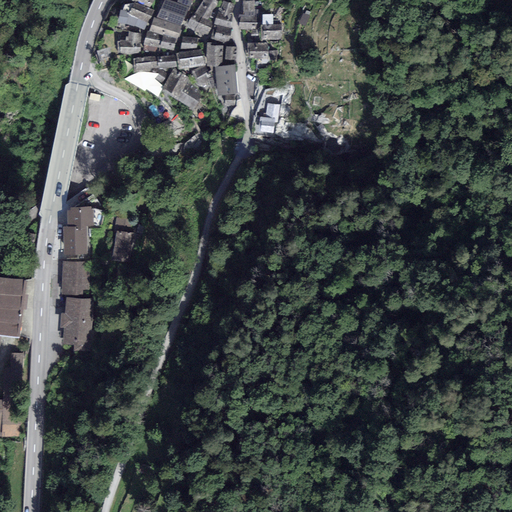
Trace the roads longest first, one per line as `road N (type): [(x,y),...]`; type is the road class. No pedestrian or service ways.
road 1 (residential): [(106,511),(214,201),(243,145),(236,0)]
road 2 (tertiary): [(30,511),(46,240),(102,0)]
